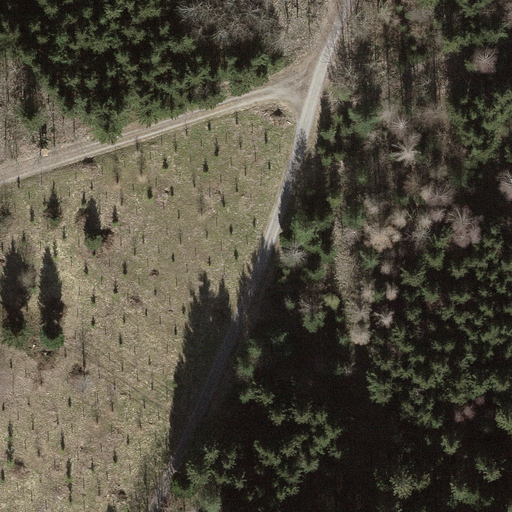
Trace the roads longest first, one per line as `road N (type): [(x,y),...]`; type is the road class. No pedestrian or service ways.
road 1 (track): [(152,511),(273,229),(350,0)]
road 2 (track): [(323,75),(0,178)]
